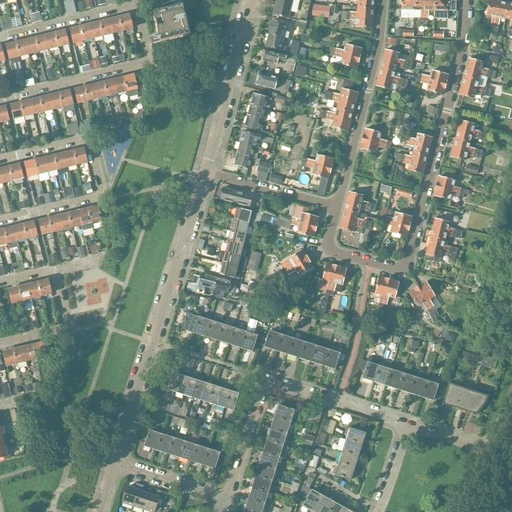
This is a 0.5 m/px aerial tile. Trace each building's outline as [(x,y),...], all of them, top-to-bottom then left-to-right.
[(91,0),(83,0),(86,9),(93,8),(91,0)] [(276,0),(273,16),(297,22),(306,24),(311,0),(276,0)] [(373,0),(342,0),(342,1),(357,2),(357,7),(373,9),(373,0)] [(413,0),(401,0),(401,10),(413,10),(413,0)] [(424,0),(413,0),(413,10),(420,11),(420,23),(424,24),(424,0)] [(434,0),(424,0),(424,24),(428,24),(428,11),(434,11),(434,0)] [(447,0),(434,0),(434,11),(447,11),(447,1),(447,0)] [(498,1),(489,0),(488,0),(486,16),(491,17),(489,32),(493,33),(498,1)] [(182,3),(173,6),(171,1),(151,5),(159,35),(152,37),(154,42),(189,33),(184,11),(183,8),(182,3)] [(456,1),(447,1),(447,11),(447,13),(455,13),(456,1)] [(508,3),(498,1),(493,33),(497,33),(499,18),(505,19),(508,3)] [(73,3),(64,5),(67,16),(76,13),(73,3)] [(313,5),(311,15),(323,17),(324,7),(313,5)] [(373,9),(357,7),(356,13),(341,12),(341,16),(372,18),(373,9)] [(39,12),(30,15),(32,24),(41,21),(39,12)] [(129,15),(119,17),(122,31),(132,29),(129,15)] [(372,18),(341,16),(341,20),(356,21),(355,27),(371,28),(372,18)] [(20,17),(10,19),(13,29),(22,26),(20,17)] [(119,17),(109,20),(113,33),(122,31),(119,17)] [(109,20),(99,22),(103,36),(113,33),(109,20)] [(291,26),(271,21),(268,34),(280,37),(282,31),(285,31),(285,29),(290,30),(291,26)] [(99,22),(90,25),(93,38),(103,36),(99,22)] [(90,25),(80,27),(83,41),(93,38),(90,25)] [(80,27),(70,29),(73,43),(83,41),(80,27)] [(65,31),(55,33),(58,47),(68,44),(65,31)] [(55,33),(45,36),(49,49),(58,47),(55,33)] [(280,37),(268,34),(265,47),(285,52),(286,47),(281,46),(282,44),(279,43),(280,37)] [(45,36),(36,38),(39,52),(49,49),(45,36)] [(36,38),(26,40),(29,54),(39,52),(36,38)] [(26,40),(16,43),(19,56),(29,54),(26,40)] [(292,41),(289,55),(296,57),(300,43),(292,41)] [(16,43),(6,45),(9,59),(19,56),(16,43)] [(361,49),(345,45),(343,51),(331,48),(330,51),(359,59),(361,49)] [(406,56),(405,61),(412,63),(413,59),(414,55),(415,49),(413,49),(412,49),(411,54),(409,53),(409,57),(406,56)] [(287,55),(286,55),(265,50),(262,61),(276,65),(278,60),(284,61),(294,64),(296,58),(287,55)] [(359,59),(330,51),(329,56),(341,59),(340,65),(356,69),(359,59)] [(406,56),(399,54),(384,51),(382,60),(411,67),(412,63),(405,61),(406,56)] [(482,63),(468,59),(466,68),(495,76),(496,72),(481,68),(482,63)] [(98,60),(92,61),(94,70),(100,68),(98,60)] [(411,67),(382,60),(380,68),(394,72),(396,67),(410,71),(411,67)] [(297,66),(295,76),(302,77),(304,68),(297,66)] [(394,72),(380,68),(378,77),(407,85),(408,81),(393,77),(394,72)] [(495,76),(466,68),(463,77),(478,81),(479,76),(494,80),(495,76)] [(447,75),(431,71),(430,77),(417,74),(416,78),(445,85),(447,75)] [(277,78),(258,73),(255,85),(274,90),(277,78)] [(133,75),(122,78),(125,92),(137,89),(133,75)] [(407,85),(378,77),(375,86),(390,90),(391,85),(406,89),(407,85)] [(478,81),(463,77),(461,86),(490,93),(491,89),(477,86),(478,81)] [(122,78),(112,80),(116,94),(125,92),(122,78)] [(445,85),(416,78),(415,82),(428,85),(426,91),(442,95),(445,85)] [(112,80),(103,83),(106,96),(116,94),(112,80)] [(103,83),(94,85),(97,98),(106,96),(103,83)] [(94,85),(84,87),(87,101),(97,98),(94,85)] [(490,93),(461,86),(459,95),(473,99),(475,94),(489,97),(490,93)] [(84,87),(74,90),(78,103),(87,101),(84,87)] [(357,94),(341,90),(340,95),(325,92),(324,96),(354,103),(357,94)] [(69,91),(59,93),(62,107),(73,105),(69,91)] [(284,104),(285,98),(276,96),(276,94),(269,92),(268,96),(275,98),(274,101),(284,104)] [(59,93),(49,96),(52,109),(62,107),(59,93)] [(271,99),(253,94),(250,105),(268,110),(271,99)] [(49,96),(40,98),(43,112),(52,109),(49,96)] [(354,103),(324,96),(323,99),(338,103),(336,109),(352,113),(354,103)] [(40,98),(30,101),(33,114),(43,112),(40,98)] [(30,101),(20,103),(23,117),(33,114),(30,101)] [(20,103),(10,105),(14,119),(23,117),(20,103)] [(268,110),(250,105),(247,116),(261,120),(263,114),(267,115),(268,110)] [(438,109),(428,106),(426,113),(427,114),(427,117),(434,118),(434,115),(436,116),(438,109)] [(5,107),(0,107),(0,122),(8,120),(5,107)] [(352,113),(336,109),(335,114),(320,110),(319,114),(350,122),(352,113)] [(141,113),(133,115),(135,121),(143,119),(141,113)] [(350,122),(319,114),(318,118),(333,122),(331,127),(347,132),(350,122)] [(265,122),(261,120),(247,116),(244,128),(258,132),(260,125),(264,126),(265,122)] [(474,125),(459,121),(457,130),(486,138),(487,134),(473,130),(474,125)] [(77,123),(67,126),(69,137),(80,135),(77,123)] [(93,124),(86,126),(87,133),(94,131),(93,124)] [(381,134),(364,130),(362,139),(391,147),(392,143),(379,139),(381,134)] [(486,138),(457,130),(455,139),(469,143),(471,138),(485,142),(486,138)] [(58,131),(51,133),(52,141),(60,140),(58,131)] [(243,132),(240,143),(254,147),(256,140),(260,141),(261,137),(243,132)] [(431,138),(417,134),(416,140),(401,136),(400,140),(407,142),(429,147),(431,138)] [(36,138),(30,139),(31,147),(38,145),(36,138)] [(270,151),(273,140),(267,138),(266,142),(268,143),(267,147),(265,146),(264,149),(270,151)] [(391,147),(362,139),(359,149),(376,153),(377,147),(390,151),(391,147)] [(469,143),(455,139),(453,148),(482,155),(483,151),(468,148),(469,143)] [(27,140),(19,142),(21,149),(29,147),(27,140)] [(429,147),(407,142),(406,145),(414,147),(412,152),(427,156),(429,147)] [(258,148),(254,147),(240,143),(237,154),(255,159),(257,152),(262,153),(263,149),(258,148)] [(482,155),(453,148),(450,157),(465,161),(466,155),(481,159),(482,155)] [(83,149),(73,151),(77,165),(87,162),(83,149)] [(73,151),(63,154),(67,167),(77,165),(73,151)] [(427,156),(412,152),(411,157),(396,153),(395,157),(425,165),(427,156)] [(63,154),(54,156),(57,170),(67,167),(63,154)] [(259,161),(260,160),(255,159),(237,154),(234,165),(248,169),(250,162),(258,164),(256,172),(267,175),(270,164),(259,161)] [(54,156),(44,158),(47,172),(57,170),(54,156)] [(333,160),(316,156),(315,161),(302,158),(301,162),(330,170),(333,160)] [(425,165),(395,157),(394,161),(409,165),(408,170),(422,174),(425,165)] [(44,158),(34,161),(38,174),(47,172),(44,158)] [(34,161),(24,163),(28,177),(38,174),(34,161)] [(330,170),(301,162),(300,166),(313,169),(311,175),(321,177),(327,179),(328,179),(330,170)] [(19,164),(9,167),(12,181),(23,178),(19,164)] [(9,167),(0,169),(0,171),(3,183),(12,181),(9,167)] [(400,174),(394,176),(397,183),(402,181),(400,174)] [(270,175),(268,182),(280,185),(282,178),(270,175)] [(321,177),(316,194),(323,196),(327,179),(321,177)] [(453,187),(454,181),(438,177),(435,187),(464,194),(468,195),(469,191),(465,190),(453,187)] [(378,183),(370,181),(368,187),(374,188),(372,193),(375,194),(378,183)] [(90,183),(82,185),(85,195),(92,193),(90,183)] [(381,185),(379,192),(390,194),(391,188),(381,185)] [(79,187),(73,189),(75,197),(81,195),(79,187)] [(464,194),(435,187),(433,196),(449,201),(451,195),(463,198),(464,194)] [(72,188),(62,190),(65,200),(74,197),(72,188)] [(238,192),(223,188),(222,192),(218,191),(217,196),(221,197),(220,200),(235,204),(238,192)] [(411,193),(397,190),(396,194),(410,198),(411,193)] [(252,196),(238,192),(235,204),(249,208),(252,196)] [(53,193),(43,195),(43,197),(45,205),(55,202),(53,193)] [(363,196),(348,193),(346,202),(375,209),(376,205),(361,202),(363,196)] [(43,197),(35,199),(37,207),(45,205),(43,197)] [(27,200),(18,202),(20,211),(29,208),(27,200)] [(375,209),(346,202),(344,210),(358,214),(359,210),(374,213),(375,209)] [(98,207),(87,209),(91,223),(101,220),(98,207)] [(109,208),(102,210),(104,219),(105,224),(107,224),(113,222),(109,208)] [(256,213),(251,212),(236,208),(233,219),(252,224),(253,220),(254,221),(256,213)] [(87,209),(77,211),(81,225),(91,223),(87,209)] [(358,214),(344,210),(341,219),(370,227),(371,223),(357,219),(358,214)] [(77,211),(68,214),(71,228),(81,225),(77,211)] [(411,217),(395,213),(393,219),(381,216),(380,220),(409,227),(411,217)] [(68,214),(58,216),(62,230),(71,228),(68,214)] [(318,218),(302,214),(300,219),(288,216),(287,220),(292,221),(316,228),(318,218)] [(262,216),(261,221),(269,223),(271,217),(262,215),(262,216)] [(58,216),(49,219),(52,232),(62,230),(58,216)] [(269,223),(269,224),(283,228),(284,227),(285,220),(271,216),(271,217),(269,223)] [(49,219),(39,221),(42,235),(52,232),(49,219)] [(233,219),(230,230),(249,235),(252,224),(233,219)] [(370,227),(341,219),(339,228),(354,232),(355,227),(362,229),(369,230),(369,231),(370,227)] [(449,223),(434,219),(432,228),(461,236),(462,232),(447,228),(449,223)] [(285,220),(284,227),(290,229),(291,226),(292,221),(287,220),(285,220)] [(409,227),(380,220),(379,224),(391,227),(390,233),(406,237),(409,227)] [(316,228),(292,221),(291,226),(298,227),(297,233),(313,237),(316,228)] [(34,222),(23,225),(27,239),(37,236),(34,222)] [(23,225),(14,227),(17,241),(27,239),(23,225)] [(14,227),(4,230),(7,243),(17,241),(14,227)] [(461,236),(432,228),(430,237),(444,241),(445,236),(460,240),(461,236)] [(360,234),(358,243),(365,245),(369,230),(362,229),(360,234)] [(230,230),(228,241),(246,246),(247,242),(248,242),(249,235),(230,230)] [(444,241),(430,237),(428,246),(457,253),(458,249),(443,245),(444,241)] [(246,246),(228,241),(225,252),(244,257),(244,255),(246,246)] [(96,243),(89,245),(91,253),(98,252),(96,243)] [(457,253),(428,246),(425,255),(434,257),(439,258),(440,259),(441,253),(450,256),(449,261),(454,262),(457,253)] [(282,275),(307,260),(302,251),(288,259),(288,260),(281,264),(284,269),(280,271),(275,274),(277,278),(282,275)] [(244,257),(225,252),(222,263),(241,268),(243,259),(244,257)] [(251,252),(246,270),(255,272),(259,254),(251,252)] [(56,254),(49,256),(50,264),(58,262),(56,254)] [(298,277),(312,268),(307,260),(282,275),(284,278),(295,272),(298,277)] [(22,262),(12,264),(15,273),(24,271),(22,262)] [(241,268),(222,263),(219,274),(238,279),(240,272),(240,271),(241,268)] [(327,301),(336,267),(326,264),(322,281),(320,280),(317,290),(325,292),(323,299),(321,299),(316,317),(322,318),(327,301)] [(341,286),(346,269),(336,267),(327,301),(331,302),(332,297),(336,284),(341,286)] [(212,289),(215,278),(200,274),(199,277),(193,276),(191,284),(197,285),(195,292),(203,294),(205,287),(212,289)] [(232,295),(235,283),(215,278),(212,289),(213,289),(211,297),(222,299),(224,292),(232,295)] [(389,280),(379,278),(375,294),(380,295),(377,308),(381,309),(389,280)] [(48,280),(37,283),(41,296),(51,294),(48,280)] [(398,283),(389,280),(381,309),(385,310),(388,297),(394,299),(398,283)] [(429,300),(434,297),(425,282),(417,287),(435,318),(439,316),(429,300)] [(37,283),(28,285),(31,299),(41,296),(37,283)] [(186,283),(184,290),(195,293),(195,292),(197,285),(191,284),(186,283)] [(28,285),(18,287),(21,301),(31,299),(28,285)] [(18,287),(8,290),(11,303),(21,301),(18,287)] [(312,301),(315,289),(309,287),(306,299),(311,301),(312,301)] [(435,318),(417,287),(408,292),(417,307),(422,304),(429,315),(432,320),(436,318),(435,318)] [(191,296),(189,303),(198,305),(200,297),(191,296)] [(253,305),(241,301),(239,306),(247,308),(247,310),(251,312),(253,305)] [(198,317),(186,313),(181,330),(193,333),(198,317)] [(210,321),(198,317),(193,333),(204,337),(210,321)] [(222,325),(210,321),(204,337),(217,341),(222,325)] [(233,328),(222,325),(217,341),(228,345),(233,328)] [(245,332),(233,328),(228,345),(239,348),(245,332)] [(281,335),(269,331),(263,347),(276,351),(281,335)] [(257,336),(245,332),(239,348),(251,352),(257,336)] [(292,339),(281,335),(276,351),(287,355),(292,339)] [(304,342),(292,339),(287,355),(299,359),(304,342)] [(316,346),(304,342),(299,359),(311,362),(316,346)] [(42,343),(32,345),(35,359),(46,356),(42,343)] [(32,345),(22,348),(26,361),(35,359),(32,345)] [(327,350),(316,346),(311,362),(322,366),(327,350)] [(22,348),(12,350),(16,364),(26,361),(22,348)] [(12,350),(3,352),(6,366),(16,364),(12,350)] [(339,354),(327,350),(322,366),(334,370),(339,354)] [(379,366),(367,362),(362,379),(374,382),(379,366)] [(391,370),(379,366),(374,382),(386,386),(391,370)] [(402,374),(391,370),(386,386),(397,390),(402,374)] [(181,376),(172,373),(167,390),(175,393),(181,376)] [(414,377),(402,374),(397,390),(409,394),(414,377)] [(189,378),(181,376),(175,393),(184,395),(189,378)] [(425,381),(414,377),(409,394),(420,397),(425,381)] [(197,381),(189,378),(184,395),(192,398),(197,381)] [(205,383),(197,381),(192,398),(200,401),(205,383)] [(438,385),(425,381),(420,397),(432,401),(438,385)] [(38,383),(32,385),(33,392),(40,390),(38,383)] [(213,386),(205,383),(200,401),(208,403),(213,386)] [(461,387),(448,383),(442,404),(454,408),(461,387)] [(222,389),(213,386),(208,403),(216,406),(222,389)] [(474,386),(473,391),(466,412),(476,415),(480,410),(484,405),(486,401),(487,398),(490,391),(474,386)] [(473,391),(461,387),(454,408),(466,412),(473,391)] [(230,391),(222,389),(216,406),(224,408),(230,391)] [(238,394),(230,391),(224,408),(233,411),(238,394)] [(277,405),(274,417),(290,423),(294,410),(277,405)] [(274,417),(270,429),(286,434),(290,423),(274,417)] [(324,419),(321,431),(326,433),(330,421),(324,419)] [(365,433),(349,428),(345,440),(362,445),(365,433)] [(270,429),(266,441),(282,446),(286,434),(270,429)] [(161,434),(149,430),(143,447),(156,451),(161,434)] [(173,438),(161,434),(156,451),(168,454),(173,438)] [(184,442),(173,438),(168,454),(179,458),(184,442)] [(362,445),(345,440),(342,451),(358,457),(362,445)] [(266,441),(263,452),(279,457),(282,446),(266,441)] [(196,446),(184,442),(179,458),(191,462),(196,446)] [(208,449),(196,446),(191,462),(203,465),(208,449)] [(4,447),(0,447),(0,460),(10,458),(8,452),(5,453),(4,447)] [(219,453),(208,449),(203,465),(214,469),(219,453)] [(314,449),(312,455),(320,457),(321,451),(314,449)] [(358,457),(342,451),(338,463),(354,468),(358,457)] [(263,452),(259,464),(275,469),(279,457),(263,452)] [(354,468),(338,463),(334,475),(350,480),(354,468)] [(259,464),(255,476),(271,481),(275,469),(259,464)] [(308,489),(316,475),(312,473),(304,486),(307,488),(308,489)] [(255,476),(251,487),(268,493),(271,481),(255,476)] [(134,489),(127,487),(125,493),(122,500),(122,503),(132,507),(139,485),(136,483),(134,489)] [(148,494),(141,492),(143,486),(139,485),(132,507),(143,510),(148,494)] [(268,493),(251,487),(248,499),(264,504),(268,493)] [(307,488),(302,496),(306,499),(311,490),(308,489),(307,488)] [(156,506),(159,498),(159,497),(161,491),(156,490),(155,496),(148,494),(143,510),(149,511),(159,511),(160,509),(160,507),(156,506)] [(302,506),(310,510),(319,494),(311,490),(306,499),(302,506)] [(319,494),(310,510),(313,511),(318,511),(326,499),(319,494)] [(248,499),(244,511),(248,511),(261,511),(264,504),(248,499)] [(326,499),(318,511),(328,511),(334,503),(326,499)] [(334,503),(328,511),(338,511),(341,507),(334,503)]
